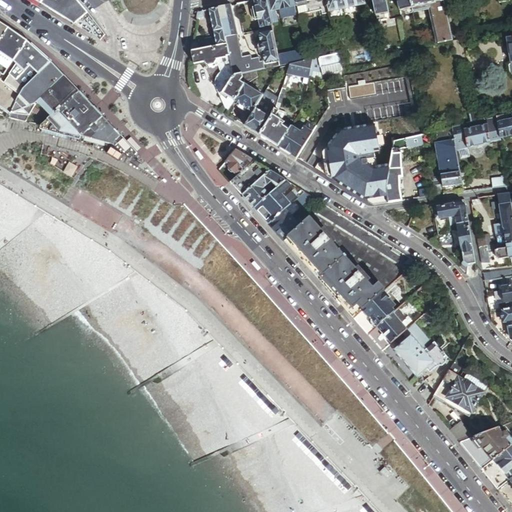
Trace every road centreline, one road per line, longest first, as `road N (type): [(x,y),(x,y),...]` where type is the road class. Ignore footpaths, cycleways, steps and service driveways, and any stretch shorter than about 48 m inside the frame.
road 1 (primary): [(165,125),(200,181),(485,511)]
road 2 (residential): [(179,99),(433,257),(465,289),(484,336),(511,361)]
road 3 (tertiary): [(3,0),(114,71)]
